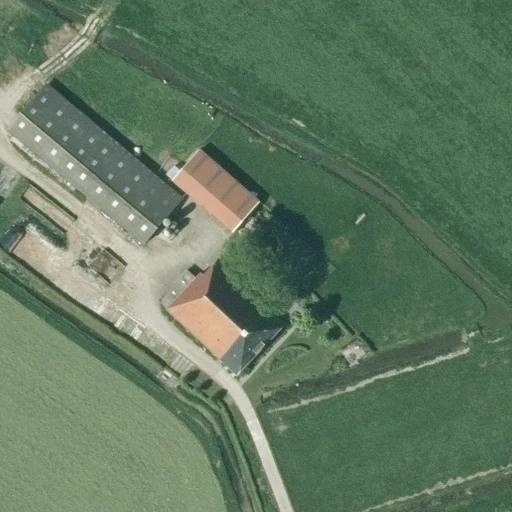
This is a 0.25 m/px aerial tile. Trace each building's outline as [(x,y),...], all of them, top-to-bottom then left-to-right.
[(144,245),(182,199),(46,85),(8,131),(144,245)] [(259,203),(198,151),(171,183),(233,235),(259,203)] [(0,242),(0,247),(30,268),(52,237),(20,214),(0,242)] [(115,279),(125,266),(105,252),(95,265),(115,279)] [(236,377),(284,327),(218,263),(204,277),(202,274),(196,280),(187,271),(172,286),(173,288),(162,300),(162,305),(167,310),(236,377)]
